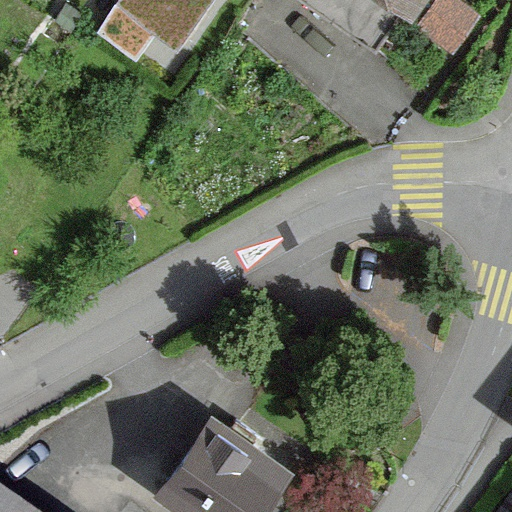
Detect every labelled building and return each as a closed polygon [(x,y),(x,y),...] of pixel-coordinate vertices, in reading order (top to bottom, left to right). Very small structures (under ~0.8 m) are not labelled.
[(120,0),(180,40),(206,0),(120,0)] [(299,0),(371,51),(407,0),(299,0)] [(441,0),(422,27),(446,44),(468,14),(448,0),(441,0)] [(246,511),(277,469),(237,441),(208,420),(161,487),(196,511),(246,511)] [(21,511),(0,497),(0,511),(21,511)]
